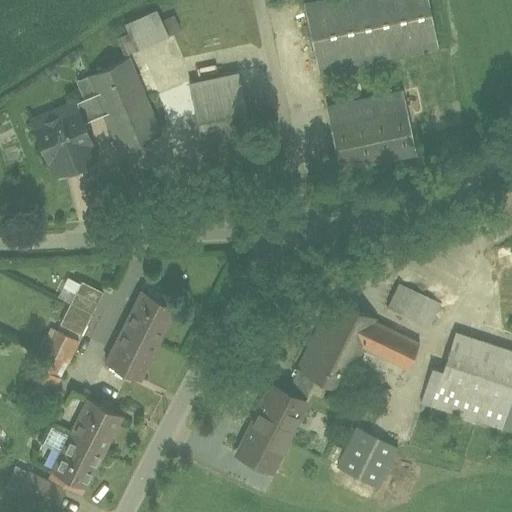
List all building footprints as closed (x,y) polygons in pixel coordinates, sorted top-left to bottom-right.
[(434,45),(422,0),(324,0),(311,3),(328,71),(434,45)] [(116,19),(120,34),(113,36),(117,50),(178,32),(173,14),(157,18),(154,8),(116,19)] [(159,140),(132,67),(95,80),(123,153),(159,140)] [(242,134),(236,79),(190,84),(196,140),(242,134)] [(405,145),(399,94),(329,103),(335,153),(405,145)] [(81,97),(27,120),(52,179),(92,162),(84,142),(97,136),(81,97)] [(392,281),(382,307),(427,326),(437,301),(392,281)] [(181,312),(138,290),(102,359),(145,381),(181,312)] [(408,368),(420,343),(375,322),(377,319),(334,298),(312,343),(315,344),(303,370),(316,376),(342,389),(363,347),(408,368)] [(63,328),(36,377),(60,391),(87,341),(63,328)] [(505,426),(511,401),(511,364),(447,345),(430,403),(505,426)] [(303,370),(298,368),(287,390),(273,383),(252,426),(285,442),(306,400),(304,400),(316,376),(303,370)] [(131,414),(89,395),(51,476),(30,466),(18,492),(61,511),(62,511),(74,487),(93,495),(131,414)] [(271,471),(285,442),(252,426),(238,455),(271,471)] [(388,445),(354,428),(335,467),(370,483),(388,445)]
